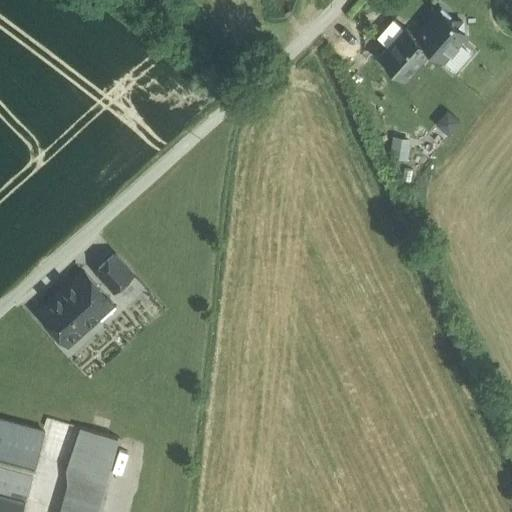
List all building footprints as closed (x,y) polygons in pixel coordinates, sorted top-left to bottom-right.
[(452,19),(439,8),(416,34),(432,47),(431,48),(445,60),(463,38),(463,20),(455,20),(453,18),(452,19)] [(416,34),(407,26),(381,56),(405,77),(431,48),(432,47),(416,34)] [(446,106),(433,120),(447,132),(460,119),(446,106)] [(392,133),(391,156),(407,156),(408,134),(392,133)] [(114,301),(85,270),(41,310),(64,335),(84,317),(89,323),(114,301)] [(45,430),(0,418),(0,492),(26,500),(45,430)] [(82,427),(68,468),(67,468),(68,483),(60,511),(97,511),(119,437),(82,427)] [(0,492),(0,511),(22,511),(26,500),(0,492)]
